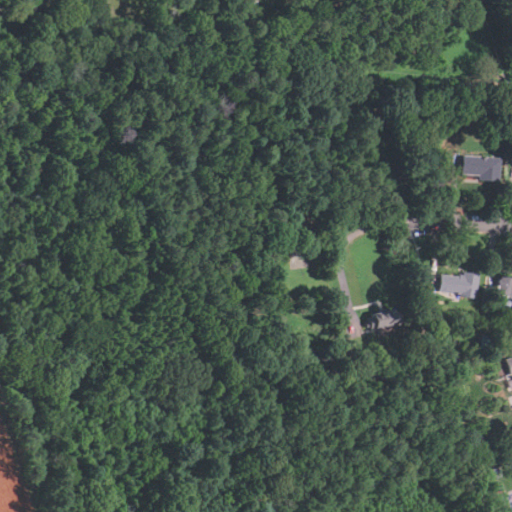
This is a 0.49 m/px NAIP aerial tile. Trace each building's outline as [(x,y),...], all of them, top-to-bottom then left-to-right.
[(497,156),(458,156),(458,177),(497,178),(497,156)] [(436,272),(436,293),(473,293),(474,273),(436,272)] [(511,299),(511,279),(497,274),(490,291),(511,299)] [(368,325),(391,325),(391,313),(368,313),(368,325)] [(511,386),(511,355),(502,359),(511,386)]
